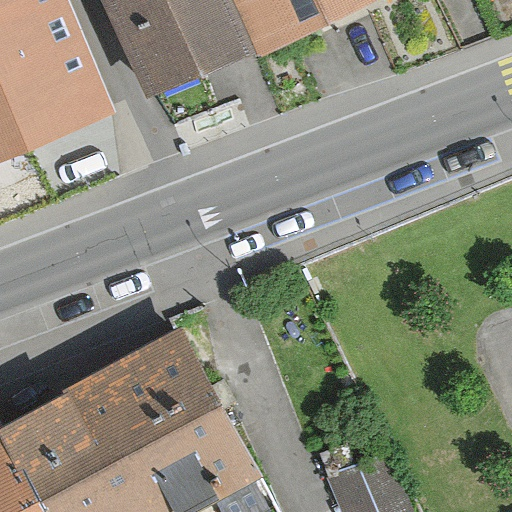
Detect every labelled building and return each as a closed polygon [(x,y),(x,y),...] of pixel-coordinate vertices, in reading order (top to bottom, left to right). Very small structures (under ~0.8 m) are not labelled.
[(0,0),(0,161),(118,111),(69,0),(0,0)] [(257,40),(238,0),(108,0),(148,89),(257,40)] [(238,0),(257,40),(261,49),(371,0),(238,0)] [(286,511),(197,337),(9,432),(49,511),(286,511)] [(49,511),(9,432),(0,415),(0,511),(49,511)] [(340,452),(321,461),(342,511),(382,511),(365,470),(350,476),(340,452)]
